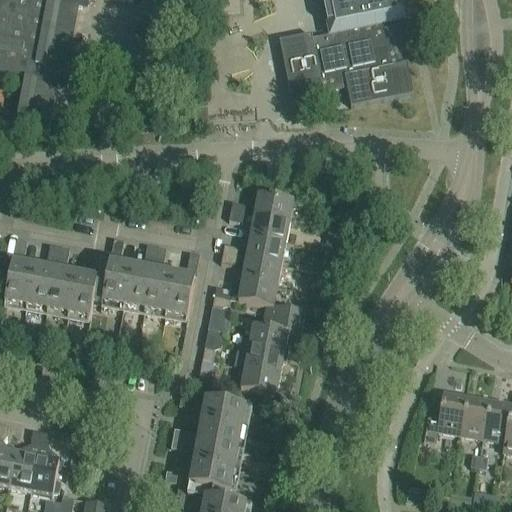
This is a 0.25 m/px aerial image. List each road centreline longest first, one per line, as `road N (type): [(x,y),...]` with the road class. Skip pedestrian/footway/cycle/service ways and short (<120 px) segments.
road 1 (residential): [(209,249),(100,231),(88,243),(5,223),(19,164),(226,153)]
road 2 (residential): [(226,153),(378,145),(471,153)]
road 3 (residential): [(0,409),(23,413),(53,401),(143,415),(123,511)]
road 4 (tertiary): [(325,511),(340,399),(402,295)]
road 5 (tertiary): [(402,295),(459,206),(471,153)]
road 6 (tertiary): [(471,153),(478,0)]
road 7 (residential): [(187,381),(209,249)]
road 8 (residential): [(511,363),(402,295)]
